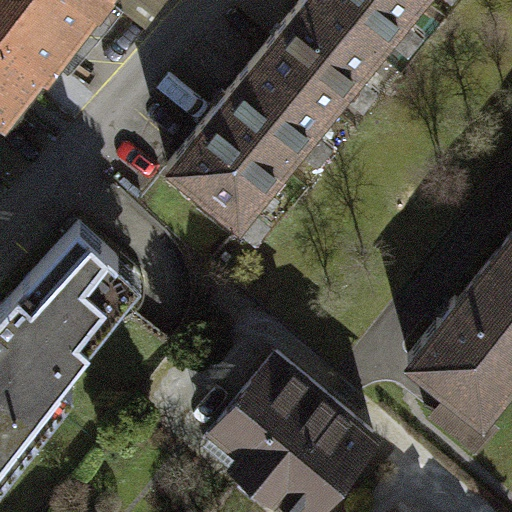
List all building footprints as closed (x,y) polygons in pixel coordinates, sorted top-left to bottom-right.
[(0,0),(0,34),(38,63),(46,69),(99,0),(0,0)] [(332,107),(416,0),(297,0),(259,49),(332,107)] [(0,113),(38,63),(0,34),(0,113)] [(241,219),(332,107),(259,49),(168,161),(241,219)] [(77,215),(0,301),(0,471),(75,387),(58,373),(89,338),(76,326),(105,294),(94,285),(121,254),(77,215)] [(511,223),(502,236),(511,244),(511,223)] [(481,411),(511,371),(511,244),(502,236),(408,353),(453,388),(481,411)] [(217,416),(247,440),(236,453),(306,508),(370,428),(272,349),(217,416)] [(481,411),(453,388),(432,414),(475,447),(495,422),(481,411)]
